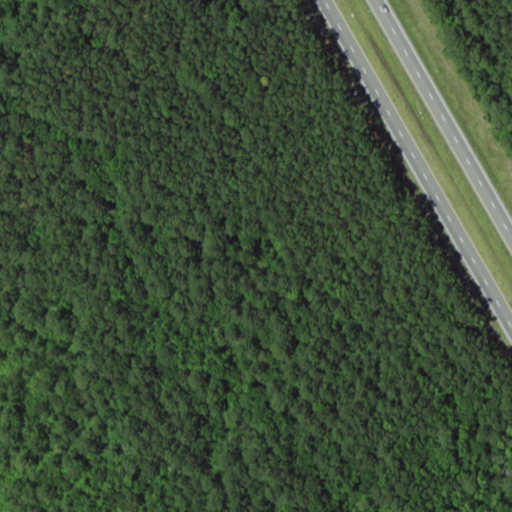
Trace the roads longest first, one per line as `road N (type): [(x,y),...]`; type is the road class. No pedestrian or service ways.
road 1 (motorway): [(325,0),(511,325)]
road 2 (motorway): [(511,241),(374,0)]
